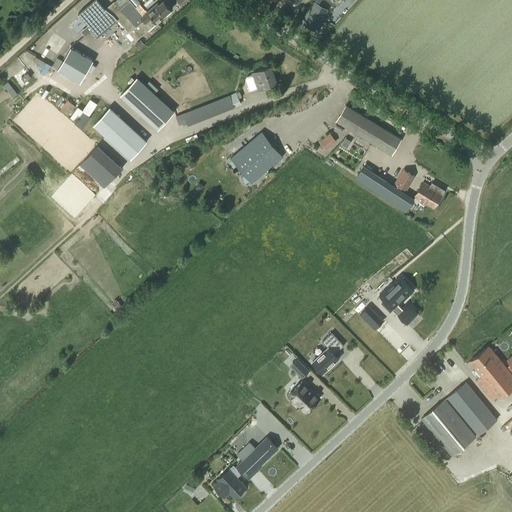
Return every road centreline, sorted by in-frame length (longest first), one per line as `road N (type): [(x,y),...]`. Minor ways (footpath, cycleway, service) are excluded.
road 1 (tertiary): [(259,511),(443,334),(461,294),(473,196),(491,160)]
road 2 (tertiary): [(491,160),(229,0)]
